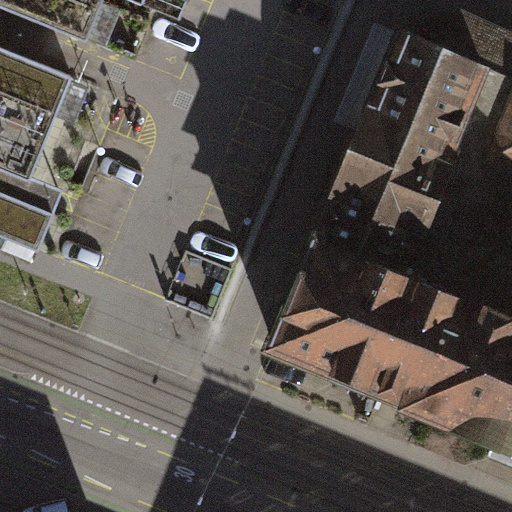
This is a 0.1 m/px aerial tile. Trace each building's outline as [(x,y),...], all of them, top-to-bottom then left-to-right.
[(0,0),(0,7),(79,39),(94,0),(0,0)] [(511,37),(452,14),(440,44),(511,73),(511,37)] [(511,73),(440,44),(402,28),(272,344),(511,437),(511,73)] [(0,236),(29,248),(55,186),(23,173),(64,73),(0,47),(0,236)] [(61,165),(49,223),(69,227),(80,169),(61,165)]
